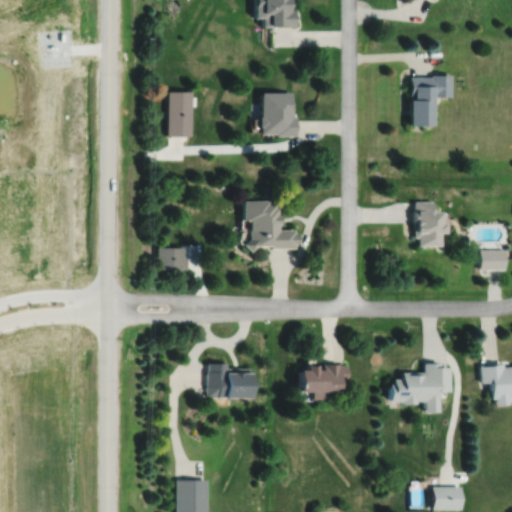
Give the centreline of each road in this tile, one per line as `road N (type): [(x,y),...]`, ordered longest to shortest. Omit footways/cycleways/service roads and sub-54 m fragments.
road 1 (tertiary): [(106,511),(106,0)]
road 2 (residential): [(348,0),(347,307)]
road 3 (residential): [(279,308),(511,302)]
road 4 (residential): [(279,308),(106,297)]
road 5 (residential): [(106,316),(279,308)]
